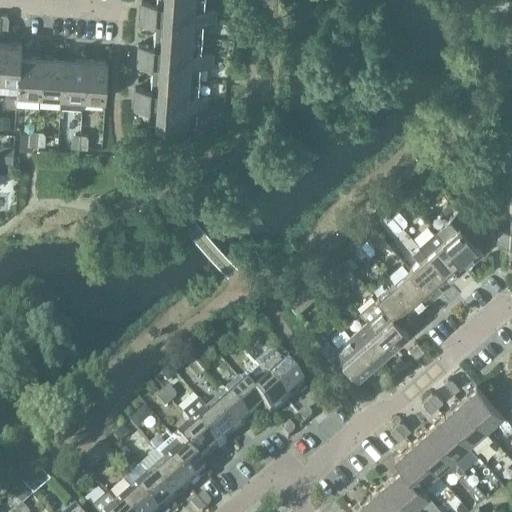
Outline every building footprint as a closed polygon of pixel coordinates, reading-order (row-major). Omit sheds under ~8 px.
[(140,2),(140,12),(179,14),(180,0),(155,0),(155,10),(150,10),(150,3),(140,2)] [(180,0),(179,14),(215,17),(215,10),(204,10),(204,0),(180,0)] [(154,16),(153,34),(178,36),(179,14),(140,12),(139,22),(149,23),(150,15),(154,16)] [(5,15),(0,14),(0,20),(0,28),(7,29),(8,17),(5,15)] [(179,14),(178,36),(203,37),(203,23),(214,24),(215,17),(179,14)] [(138,46),(137,55),(177,58),(178,36),(153,34),(152,54),(148,54),(148,46),(138,46)] [(178,36),(177,58),(212,60),(213,54),(202,53),(203,37),(178,36)] [(0,80),(18,81),(20,56),(21,56),(22,43),(0,41),(0,80)] [(152,59),(151,78),(175,79),(177,58),(137,55),(137,66),(147,66),(147,59),(152,59)] [(17,94),(40,95),(43,58),(21,56),(20,56),(18,81),(17,94)] [(40,95),(62,97),(64,59),(43,58),(40,95)] [(177,58),(175,79),(200,81),(201,67),(212,68),(212,60),(177,58)] [(64,59),(62,97),(61,109),(82,110),(83,98),(86,61),(64,59)] [(108,62),(86,61),(83,98),(105,100),(108,62)] [(135,88),(134,98),(174,101),(175,79),(151,78),(150,97),(145,97),(145,89),(135,88)] [(175,79),(174,101),(210,103),(210,97),(199,96),(200,81),(175,79)] [(148,122),(173,123),(174,101),(134,98),(134,109),(144,110),(144,102),(149,103),(148,122)] [(174,101),(173,123),(197,125),(198,110),(209,111),(210,103),(174,101)] [(0,127),(11,128),(11,117),(0,116),(0,127)] [(28,145),(36,146),(37,131),(32,131),(29,134),(28,145)] [(37,131),(36,146),(45,146),(45,135),(43,132),(37,131)] [(71,148),(79,149),(80,134),(75,134),(72,137),(71,148)] [(80,134),(79,149),(88,150),(88,138),(86,135),(80,134)] [(93,139),(92,149),(101,150),(102,139),(93,139)] [(0,147),(0,152),(13,154),(14,146),(3,145),(0,147)] [(13,154),(0,152),(0,159),(2,162),(13,163),(13,154)] [(435,231),(434,232),(442,241),(466,268),(483,253),(474,243),(483,235),(475,226),(460,208),(449,217),(450,219),(435,232),(435,231)] [(399,212),(392,218),(402,228),(406,224),(406,220),(399,212)] [(402,228),(392,218),(387,223),(394,231),(397,232),(402,228)] [(509,255),(511,255),(511,219),(510,230),(499,229),(499,242),(510,242),(509,255)] [(434,232),(418,245),(419,247),(426,255),(449,282),(466,268),(442,241),(434,232)] [(367,240),(360,246),(369,256),(373,252),(373,247),(367,240)] [(369,256),(360,246),(354,251),(361,258),(365,259),(369,256)] [(418,261),(409,269),(433,296),(449,282),(426,255),(419,247),(412,253),(418,261)] [(343,261),(327,274),(336,284),(351,270),(343,261)] [(409,269),(393,283),(417,310),(433,296),(409,269)] [(393,283),(376,297),(400,325),(401,324),(417,310),(393,283)] [(304,295),(287,309),(297,320),(315,304),(306,293),(304,295)] [(360,312),(367,320),(391,348),(408,332),(401,324),(400,325),(376,297),(360,312)] [(367,320),(351,334),(375,361),(391,348),(367,320)] [(208,335),(207,337),(218,350),(231,339),(219,326),(211,333),(208,335)] [(344,326),(331,338),(338,346),(334,349),(348,364),(358,376),(375,361),(351,334),(344,326)] [(208,348),(202,341),(193,348),(200,356),(208,348)] [(409,349),(414,355),(418,355),(423,350),(417,343),(409,349)] [(254,366),(256,368),(286,403),(303,388),(279,361),(271,352),(254,366)] [(392,364),(397,370),(401,370),(406,365),(399,358),(392,364)] [(200,359),(194,365),(203,375),(206,372),(207,367),(200,359)] [(203,375),(194,365),(188,370),(195,378),(200,378),(203,375)] [(256,368),(239,382),(262,408),(261,409),(269,418),(286,403),(256,368)] [(169,369),(160,378),(165,385),(175,376),(174,374),(170,369),(169,369)] [(376,378),(381,384),(385,384),(391,379),(384,371),(376,378)] [(443,382),(453,394),(460,388),(452,380),(447,379),(443,382)] [(239,381),(221,396),(245,423),(261,409),(262,408),(239,382),(239,381)] [(477,386),(460,401),(485,429),(501,414),(497,410),(477,386)] [(168,388),(162,393),(170,404),(174,400),(174,395),(168,388)] [(170,404),(162,393),(155,399),(162,407),(167,407),(170,404)] [(431,393),(427,397),(437,408),(443,403),(436,395),(431,393)] [(221,396),(205,410),(229,437),(245,423),(221,396)] [(437,408),(427,397),(423,400),(424,406),(431,414),(437,408)] [(460,401),(443,415),(468,443),(485,429),(460,401)] [(182,416),(189,424),(213,451),(229,437),(205,410),(198,402),(182,416)] [(134,417),(128,422),(137,432),(153,418),(145,408),(137,414),(134,417)] [(297,417),(303,423),(304,424),(310,420),(310,416),(310,415),(305,410),(297,417)] [(443,415),(427,429),(452,458),(468,443),(443,415)] [(398,422),(394,425),(404,437),(410,431),(403,423),(398,422)] [(172,439),(173,440),(180,449),(181,448),(197,465),(213,451),(189,424),(172,439)] [(280,431),(284,435),(287,439),(292,434),(293,431),(293,430),(288,424),(280,431)] [(404,437),(394,425),(391,428),(391,433),(398,442),(404,437)] [(122,428),(112,436),(119,444),(128,436),(122,428)] [(427,429),(411,443),(436,472),(452,458),(427,429)] [(157,454),(164,462),(187,489),(204,474),(197,465),(181,448),(180,449),(173,440),(157,454)] [(394,458),(401,467),(418,487),(420,486),(436,472),(411,443),(394,458)] [(102,445),(96,451),(104,460),(111,455),(102,445)] [(96,451),(89,457),(97,467),(104,460),(96,451)] [(164,462),(147,476),(170,503),(187,489),(164,462)] [(401,467),(385,482),(410,511),(427,495),(420,486),(418,487),(401,467)] [(40,472),(23,487),(33,498),(50,483),(40,472)] [(68,474),(62,479),(67,485),(73,479),(68,474)] [(147,476),(131,491),(149,511),(160,511),(170,503),(147,476)] [(385,482),(368,496),(382,511),(407,511),(410,511),(385,482)] [(149,511),(131,491),(114,505),(120,511),(149,511)] [(202,494),(196,499),(205,510),(209,508),(210,503),(202,494)] [(382,511),(368,496),(352,510),(353,511),(382,511)] [(120,511),(114,505),(108,497),(91,511),(90,511),(120,511)] [(203,511),(205,510),(196,499),(189,505),(194,511),(203,511)]
